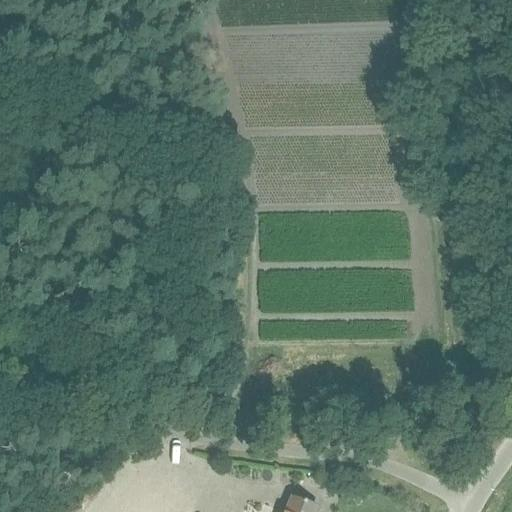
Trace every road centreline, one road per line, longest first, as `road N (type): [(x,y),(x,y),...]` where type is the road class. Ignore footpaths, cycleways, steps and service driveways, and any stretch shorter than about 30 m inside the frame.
road 1 (unclassified): [(471,506),(375,464),(185,435),(0,365)]
road 2 (track): [(193,0),(246,239),(245,299),(228,394),(185,435)]
